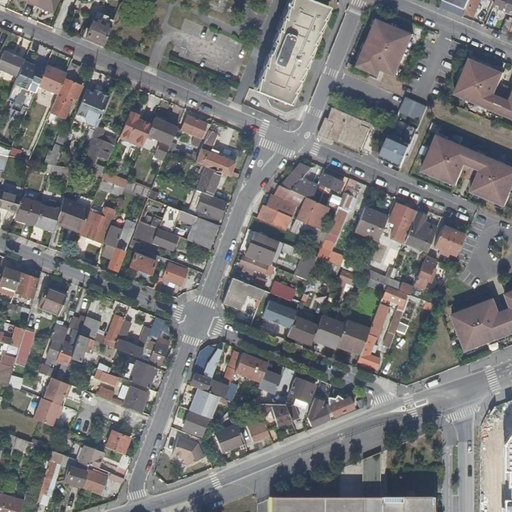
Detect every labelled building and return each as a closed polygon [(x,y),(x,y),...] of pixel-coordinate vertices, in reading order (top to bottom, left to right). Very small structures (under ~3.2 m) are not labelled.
[(55,0),(34,0),(33,5),(50,12),(55,0)] [(314,0),(290,0),(256,89),(288,102),(326,5),(314,0)] [(442,0),(449,3),(448,6),(455,10),(457,6),(464,8),(467,0),(442,0)] [(480,0),(469,0),(464,13),(474,17),(480,0)] [(511,0),(495,0),(492,7),(511,15),(511,0)] [(88,26),(85,28),(80,38),(101,47),(112,19),(95,11),(88,26)] [(509,32),(511,24),(511,22),(505,19),(499,34),(507,37),(509,32)] [(412,35),(376,20),(359,65),(373,71),(377,63),(384,65),(383,68),(397,74),(412,35)] [(22,61),(2,52),(0,55),(0,71),(14,78),(21,63),(22,61)] [(470,60),(455,96),(511,119),(511,92),(511,96),(508,101),(493,95),(495,90),(502,73),(470,60)] [(14,78),(10,88),(31,97),(36,85),(42,71),(21,63),(14,78)] [(377,63),(373,71),(379,74),(383,68),(384,65),(377,63)] [(63,74),(61,80),(63,81),(52,105),(64,110),(70,96),(76,99),(81,88),(71,84),(78,69),(68,64),(63,74)] [(42,71),(36,85),(55,93),(61,80),(63,74),(44,66),(42,71)] [(495,90),(493,95),(508,101),(511,96),(504,93),(506,88),(500,85),(498,91),(495,90)] [(91,92),(83,89),(73,113),(83,117),(83,119),(83,120),(84,121),(88,122),(95,126),(108,96),(98,92),(97,94),(91,92)] [(425,107),(405,98),(399,111),(415,118),(405,140),(410,142),(425,107)] [(334,124),(328,139),(359,153),(369,129),(361,126),(363,121),(332,108),(327,121),(334,124)] [(127,112),(118,135),(132,141),(130,144),(140,148),(144,137),(149,125),(147,124),(147,123),(146,121),(144,120),(142,120),(140,121),(136,119),(136,118),(136,117),(136,116),(135,115),(127,112)] [(205,124),(186,116),(179,131),(199,139),(205,124)] [(175,129),(151,119),(149,125),(144,137),(158,143),(154,154),(163,157),(166,152),(168,146),(170,140),(175,129)] [(334,124),(327,121),(321,136),(328,139),(334,124)] [(101,128),(95,126),(80,162),(76,171),(86,174),(94,155),(104,159),(111,143),(107,141),(109,136),(104,134),(102,140),(97,138),(101,128)] [(208,130),(203,143),(208,145),(212,147),(218,134),(208,130)] [(49,164),(53,165),(66,133),(59,131),(50,153),(48,152),(43,163),(49,164)] [(219,149),(227,144),(222,137),(215,142),(219,149)] [(511,186),(511,167),(437,137),(423,173),(455,186),(462,170),(464,165),(479,171),(477,176),(471,193),(504,206),(511,186)] [(407,150),(410,142),(405,140),(402,148),(407,150)] [(203,143),(200,149),(206,152),(208,145),(203,143)] [(385,145),(378,160),(399,169),(405,154),(385,145)] [(0,154),(3,155),(6,156),(8,150),(0,146),(0,154)] [(168,146),(166,152),(194,163),(197,157),(191,155),(174,148),(168,146)] [(197,157),(194,163),(206,168),(220,173),(228,176),(233,164),(213,156),(214,155),(206,152),(200,149),(198,153),(197,157)] [(27,160),(24,159),(21,166),(28,168),(30,160),(27,160)] [(70,159),(67,168),(69,168),(70,168),(76,171),(80,162),(70,159)] [(91,175),(100,178),(104,167),(96,163),(91,175)] [(297,163),(277,186),(309,199),(315,187),(299,181),(309,168),(297,163)] [(49,164),(47,172),(67,176),(69,168),(67,168),(53,165),(49,164)] [(479,171),(464,165),(462,170),(465,172),(462,177),(468,180),(471,174),(477,176),(479,171)] [(220,173),(206,168),(196,191),(195,190),(188,209),(180,206),(179,211),(164,205),(158,220),(150,217),(147,225),(169,233),(174,220),(188,225),(182,239),(206,248),(224,202),(211,196),(220,173)] [(320,174),(317,183),(339,192),(342,183),(320,174)] [(99,180),(96,187),(119,197),(123,189),(99,180)] [(149,190),(126,180),(123,189),(134,193),(146,198),(149,190)] [(309,199),(277,186),(274,188),(270,197),(267,197),(262,209),(259,208),(254,220),(284,232),(293,207),(298,209),(294,221),(317,231),(327,207),(309,199)] [(352,190),(344,187),(339,199),(334,210),(329,223),(326,231),(333,234),(344,208),(342,207),(346,195),(350,196),(352,190)] [(39,202),(0,191),(0,208),(15,213),(13,220),(32,226),(39,202)] [(342,207),(344,208),(347,209),(352,197),(350,196),(346,195),(342,207)] [(332,196),(328,207),(329,207),(334,210),(339,199),(332,196)] [(88,209),(61,199),(58,207),(54,224),(63,227),(63,225),(79,231),(83,221),(88,209)] [(54,224),(58,207),(43,202),(42,206),(40,206),(35,227),(52,231),(54,224)] [(423,223),(425,217),(395,205),(387,223),(395,226),(389,239),(412,249),(423,223)] [(102,212),(112,216),(114,209),(105,206),(102,212)] [(334,210),(329,207),(324,218),(326,219),(325,221),(329,223),(334,210)] [(386,218),(363,208),(353,230),(376,240),(386,218)] [(78,235),(101,244),(102,240),(108,225),(112,216),(102,212),(101,211),(97,221),(89,218),(87,223),(83,221),(79,231),(78,235)] [(108,258),(105,266),(115,270),(122,252),(118,251),(128,226),(131,227),(134,221),(124,217),(119,229),(108,258)] [(137,221),(136,222),(130,237),(150,245),(152,238),(172,246),(176,236),(169,233),(147,225),(137,221)] [(317,231),(294,221),(289,232),(320,245),(323,238),(325,234),(317,231)] [(435,228),(423,223),(412,249),(425,254),(435,228)] [(99,254),(108,258),(119,229),(108,225),(102,240),(105,242),(104,244),(103,244),(99,254)] [(454,256),(463,238),(460,237),(460,236),(442,227),(433,247),(454,256)] [(247,246),(243,256),(262,264),(263,261),(270,243),(249,234),(244,245),(247,246)] [(170,253),(172,246),(152,238),(150,245),(170,253)] [(333,243),(323,238),(320,245),(315,259),(337,267),(338,268),(342,256),(330,251),(333,243)] [(136,241),(129,239),(127,244),(134,247),(136,241)] [(275,244),(270,243),(263,261),(268,263),(275,244)] [(134,247),(127,244),(125,250),(132,252),(127,265),(147,273),(152,261),(152,260),(161,263),(163,258),(134,247)] [(305,255),(303,261),(312,265),(315,259),(305,255)] [(243,256),(240,256),(237,264),(242,266),(239,271),(252,276),(254,271),(260,273),(264,265),(262,264),(243,256)] [(433,262),(423,258),(414,280),(412,285),(421,289),(424,283),(428,284),(434,270),(430,269),(433,262)] [(337,267),(315,259),(312,265),(311,268),(334,277),(337,267)] [(303,261),(296,277),(306,281),(311,268),(312,265),(303,261)] [(359,261),(354,274),(361,277),(364,269),(366,264),(359,261)] [(186,271),(167,263),(161,279),(155,276),(151,287),(158,290),(161,283),(165,285),(167,281),(180,286),(186,271)] [(0,285),(14,289),(19,272),(3,268),(0,277),(0,285)] [(383,286),(408,295),(412,285),(414,280),(390,271),(387,278),(383,276),(364,269),(361,277),(383,286)] [(38,277),(19,272),(14,289),(14,291),(33,296),(38,277)] [(353,278),(339,272),(335,281),(336,281),(343,284),(349,286),(353,278)] [(252,282),(263,286),(265,280),(253,276),(252,282)] [(361,277),(358,283),(381,292),(383,287),(383,286),(361,277)] [(261,291),(230,278),(220,303),(237,310),(240,303),(236,302),(239,294),(257,301),(261,291)] [(343,284),(336,281),(332,292),(339,295),(343,284)] [(271,283),(267,293),(283,299),(287,289),(271,283)] [(59,313),(67,292),(46,284),(38,304),(59,313)] [(402,295),(383,287),(381,292),(367,329),(358,352),(354,361),(374,368),(378,358),(369,354),(387,308),(385,307),(386,305),(384,304),(386,300),(397,304),(381,344),(387,347),(399,317),(402,310),(397,308),(402,295)] [(453,316),(467,352),(511,334),(511,293),(507,295),(511,306),(511,318),(501,322),(499,315),(502,314),(496,299),(453,316)] [(407,297),(402,295),(397,308),(402,310),(407,297)] [(416,298),(408,295),(407,297),(402,310),(399,317),(407,320),(407,318),(416,298)] [(432,304),(416,298),(407,318),(414,321),(420,306),(429,310),(432,304)] [(310,339),(318,318),(295,309),(297,304),(284,299),(273,328),(286,332),(285,335),(308,344),(310,339)] [(499,315),(501,322),(511,318),(511,309),(502,314),(499,315)] [(115,343),(118,335),(115,334),(123,314),(114,311),(104,339),(115,343)] [(73,327),(77,316),(72,314),(67,325),(73,327)] [(342,324),(319,315),(319,316),(318,318),(310,339),(333,348),(334,343),(342,324)] [(54,379),(60,382),(69,358),(78,334),(84,318),(78,316),(77,316),(73,327),(70,334),(71,335),(67,346),(60,343),(54,360),(60,363),(56,373),(54,379)] [(91,319),(84,316),(84,318),(78,334),(88,338),(113,348),(113,347),(114,345),(102,340),(103,337),(94,334),(99,322),(91,319)] [(130,323),(123,320),(118,335),(115,343),(114,345),(113,347),(138,357),(140,351),(147,333),(148,329),(143,327),(140,337),(137,336),(133,345),(123,342),(130,323)] [(160,323),(152,320),(148,329),(147,333),(155,336),(160,323)] [(367,329),(343,320),(342,324),(334,343),(358,352),(367,329)] [(35,372),(47,377),(50,370),(54,360),(60,343),(67,326),(55,321),(35,372)] [(34,330),(24,327),(18,348),(16,355),(26,358),(34,330)] [(0,343),(2,344),(8,346),(9,343),(16,346),(21,331),(13,329),(10,340),(1,337),(3,333),(0,332),(0,343)] [(88,338),(78,334),(69,358),(79,362),(88,338)] [(138,357),(137,358),(158,366),(165,346),(148,340),(145,348),(152,350),(150,354),(140,351),(138,357)] [(16,355),(18,348),(13,347),(10,360),(4,358),(2,364),(13,367),(16,355)] [(190,373),(186,385),(195,388),(204,392),(209,380),(220,351),(216,349),(213,354),(205,368),(201,377),(192,374),(190,373)] [(199,356),(192,374),(201,377),(205,368),(213,354),(206,350),(199,356)] [(209,380),(204,392),(222,399),(240,354),(233,351),(220,384),(209,380)] [(267,363),(240,352),(240,354),(233,371),(259,382),(264,369),(267,363)] [(127,378),(126,381),(146,388),(154,368),(134,360),(132,365),(127,378)] [(381,362),(376,376),(384,379),(389,365),(381,362)] [(0,383),(7,386),(13,367),(2,364),(0,363),(0,383)] [(122,376),(127,378),(132,365),(127,363),(122,376)] [(121,378),(97,369),(95,374),(101,376),(99,381),(115,387),(117,382),(119,383),(121,378)] [(273,396),(282,376),(264,369),(259,382),(259,390),(273,396)] [(56,373),(50,370),(47,377),(50,378),(54,379),(56,373)] [(50,378),(42,399),(58,406),(62,397),(63,392),(66,393),(69,385),(60,382),(54,379),(50,378)] [(294,378),(287,395),(306,402),(313,385),(294,378)] [(229,382),(222,399),(228,402),(235,385),(229,382)] [(98,389),(96,396),(139,412),(146,393),(127,386),(121,401),(111,397),(112,395),(98,389)] [(204,392),(195,388),(187,407),(207,415),(213,402),(230,408),(235,404),(228,402),(222,399),(204,392)] [(333,398),(329,398),(329,404),(333,414),(353,405),(349,396),(342,399),(336,395),(333,398)] [(321,399),(313,396),(307,414),(311,424),(328,416),(323,407),(319,405),(321,399)] [(40,398),(32,420),(36,421),(50,427),(53,418),(55,413),(58,414),(61,407),(58,406),(42,399),(40,398)] [(263,404),(256,404),(259,411),(261,416),(267,430),(291,420),(285,407),(284,404),(263,404)] [(291,420),(298,417),(292,404),(285,407),(291,420)] [(216,421),(215,422),(220,424),(230,414),(228,410),(216,421)] [(216,421),(190,411),(183,430),(198,436),(202,426),(209,428),(215,422),(216,421)] [(251,413),(253,419),(261,416),(259,411),(251,413)] [(267,430),(261,416),(253,419),(255,423),(248,425),(255,441),(269,435),(267,430)] [(243,445),(235,426),(211,436),(220,456),(243,445)] [(92,443),(104,447),(110,431),(98,427),(92,443)] [(16,438),(0,431),(0,436),(0,437),(0,441),(5,443),(4,447),(12,449),(13,448),(16,438)] [(110,431),(104,447),(121,454),(127,438),(110,431)] [(178,431),(176,437),(197,444),(203,460),(207,459),(199,438),(178,431)] [(197,444),(176,437),(169,455),(183,459),(186,468),(203,460),(197,444)] [(28,443),(16,438),(13,448),(25,452),(28,443)] [(102,453),(82,445),(76,461),(77,462),(96,469),(102,453)] [(63,456),(51,452),(39,493),(47,495),(56,463),(61,464),(63,456)] [(70,459),(63,456),(61,464),(60,466),(66,468),(62,480),(79,485),(79,486),(97,493),(105,476),(92,469),(91,472),(86,470),(85,471),(75,468),(68,466),(70,459)] [(76,461),(70,459),(68,466),(75,468),(77,462),(76,461)] [(0,511),(21,511),(24,503),(0,495),(0,492),(0,511)] [(433,511),(433,495),(271,497),(270,511),(433,511)]
